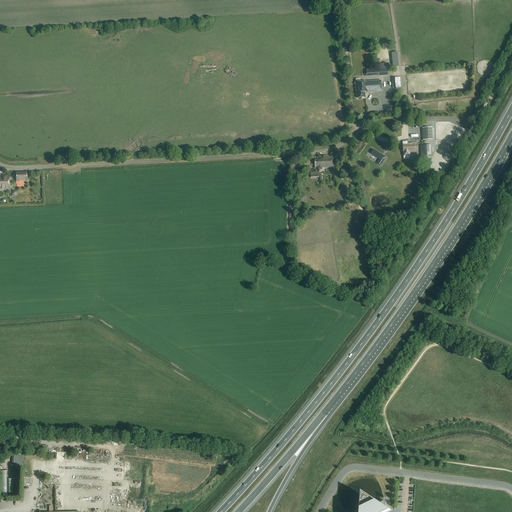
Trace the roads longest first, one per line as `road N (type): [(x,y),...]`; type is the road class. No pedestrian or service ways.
road 1 (motorway): [(511,108),(376,323),(220,511)]
road 2 (unclassified): [(0,165),(317,152),(351,137),(367,115)]
road 3 (motorway): [(323,413),(406,303),(511,135)]
road 4 (residential): [(511,488),(352,467),(318,511)]
road 5 (motorway): [(238,511),(323,413)]
